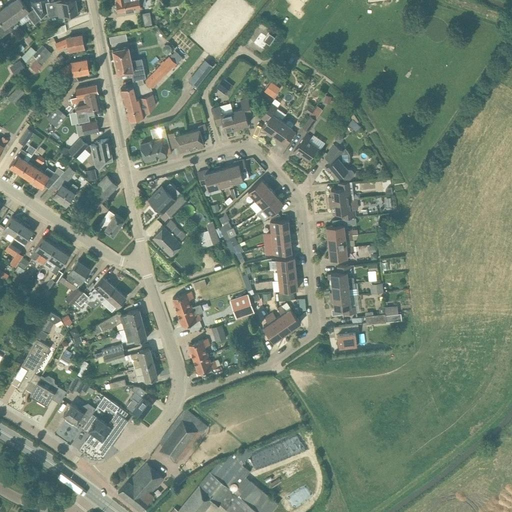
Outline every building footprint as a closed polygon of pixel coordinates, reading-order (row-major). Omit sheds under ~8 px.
[(21,0),(15,0),(9,5),(19,20),(25,15),(23,14),(29,10),(21,0)] [(61,15),(62,16),(78,13),(75,0),(67,0),(62,1),(61,0),(59,0),(57,0),(47,2),(48,10),(49,12),(50,17),(61,15)] [(116,0),(119,10),(127,8),(127,10),(135,9),(135,8),(147,5),(146,0),(116,0)] [(19,20),(9,5),(0,11),(0,33),(2,36),(21,23),(19,20)] [(27,13),(35,23),(42,18),(34,8),(27,13)] [(53,36),(56,43),(58,50),(68,46),(69,50),(84,47),(82,34),(67,37),(65,30),(53,36)] [(263,48),(273,37),(268,32),(258,43),(263,48)] [(122,34),(110,37),(111,43),(123,40),(122,34)] [(22,56),(27,62),(37,51),(31,46),(22,56)] [(42,46),(37,51),(27,62),(31,67),(29,69),(34,74),(41,66),(41,65),(51,54),(42,46)] [(138,81),(139,86),(144,80),(144,78),(147,77),(143,58),(130,61),(127,47),(113,49),(118,73),(131,71),(134,82),(138,81)] [(56,58),(61,65),(66,61),(62,54),(56,58)] [(133,85),(136,97),(153,89),(152,88),(176,64),(169,56),(147,79),(144,82),(144,80),(139,86),(138,81),(134,82),(134,85),(133,85)] [(61,69),(70,86),(70,87),(74,81),(78,81),(77,74),(89,72),(87,59),(72,61),(72,62),(61,69)] [(205,59),(194,73),(202,79),(213,66),(205,59)] [(19,60),(9,65),(13,74),(24,69),(19,60)] [(216,87),(226,94),(233,86),(223,78),(216,87)] [(265,90),(274,96),(280,88),(271,82),(265,90)] [(73,103),(75,103),(85,101),(86,100),(84,95),(89,94),(89,93),(91,92),(92,94),(97,92),(98,92),(96,84),(76,88),(77,96),(71,97),(73,103)] [(136,98),(136,97),(133,85),(121,88),(129,120),(145,115),(156,105),(154,93),(152,93),(152,94),(136,98)] [(20,86),(8,97),(14,103),(26,92),(20,86)] [(100,107),(97,92),(92,94),(91,92),(89,93),(89,94),(84,95),(86,100),(85,101),(75,103),(79,122),(90,120),(88,109),(100,107)] [(17,101),(21,106),(26,102),(21,97),(17,101)] [(243,108),(232,111),(238,129),(244,128),(243,125),(249,123),(247,116),(253,114),(248,98),(241,101),(243,108)] [(29,104),(35,111),(39,106),(34,100),(29,104)] [(271,136),(273,133),(283,120),(274,113),(278,108),(272,103),(262,117),(267,120),(263,126),(268,130),(266,133),(271,136)] [(232,111),(230,104),(213,108),(218,124),(223,123),(225,130),(232,128),(233,131),(238,129),(232,111)] [(48,117),(59,126),(67,116),(57,107),(48,117)] [(299,124),(309,131),(317,119),(311,115),(303,125),(300,123),(299,124)] [(349,123),(356,130),(361,126),(353,118),(349,123)] [(273,133),(278,137),(276,139),(286,146),(296,133),(290,129),(292,126),(283,120),(273,133)] [(98,121),(83,124),(84,129),(85,134),(100,130),(98,121)] [(200,128),(188,131),(192,147),(204,144),(200,130),(206,129),(205,123),(199,125),(200,128)] [(19,141),(25,145),(34,132),(28,128),(19,141)] [(178,131),(169,133),(173,147),(179,146),(180,151),(192,147),(188,131),(180,133),(180,132),(178,131)] [(309,141),(312,137),(307,133),(295,149),(309,159),(318,147),(309,141)] [(335,139),(340,143),(345,137),(339,133),(335,139)] [(0,152),(4,146),(4,145),(8,139),(4,136),(0,141),(0,152)] [(69,150),(76,156),(87,144),(81,138),(69,150)] [(96,165),(99,168),(105,161),(113,160),(108,138),(96,141),(97,143),(91,144),(96,165)] [(141,143),(145,160),(166,154),(172,153),(169,142),(163,144),(161,138),(141,143)] [(326,155),(327,155),(332,159),(333,160),(327,166),(337,178),(340,176),(344,180),(349,180),(354,176),(354,172),(351,170),(347,170),(349,169),(340,158),(345,150),(334,143),(326,155)] [(10,166),(20,173),(28,161),(23,157),(27,151),(22,148),(18,154),(10,166)] [(46,158),(41,155),(40,154),(36,159),(42,163),(46,158)] [(234,165),(228,167),(232,182),(244,179),(242,173),(248,172),(244,159),(234,162),(234,165)] [(20,173),(31,180),(39,168),(28,161),(20,173)] [(70,165),(60,175),(67,181),(77,171),(70,165)] [(215,167),(216,170),(221,186),(232,182),(228,167),(221,168),(220,166),(215,167)] [(39,168),(31,180),(42,187),(50,176),(56,180),(55,181),(56,181),(60,175),(48,167),(45,172),(39,168)] [(95,169),(86,171),(88,181),(97,178),(95,169)] [(190,169),(185,172),(189,181),(194,179),(190,169)] [(216,170),(210,172),(209,169),(198,172),(201,184),(207,183),(209,189),(221,186),(216,170)] [(86,196),(97,207),(118,186),(107,174),(86,196)] [(248,191),(256,199),(269,187),(262,178),(248,191)] [(329,196),(330,202),(348,200),(347,190),(352,189),(351,181),(339,182),(339,188),(331,189),(332,196),(329,196)] [(149,199),(163,212),(182,193),(170,182),(164,188),(162,186),(149,199)] [(54,195),(67,204),(75,192),(74,192),(78,186),(73,183),(69,188),(62,183),(54,195)] [(256,199),(263,207),(277,195),(269,187),(256,199)] [(277,195),(263,207),(271,215),(284,203),(277,195)] [(348,200),(330,202),(330,207),(333,206),(334,213),(342,212),(343,218),(345,218),(345,219),(353,218),(353,217),(355,217),(355,210),(349,210),(348,200)] [(218,203),(211,205),(213,212),(220,210),(218,203)] [(99,225),(114,235),(125,219),(115,213),(110,209),(99,225)] [(222,223),(230,219),(226,212),(223,215),(220,217),(222,223)] [(0,224),(0,238),(2,235),(6,237),(10,231),(15,235),(23,223),(12,216),(4,227),(0,224)] [(153,236),(171,254),(182,243),(181,241),(187,234),(182,229),(177,225),(171,219),(153,236)] [(270,221),(272,232),(290,230),(289,219),(270,221)] [(202,247),(219,242),(213,220),(205,223),(207,229),(197,232),(202,247)] [(230,222),(220,227),(223,232),(232,227),(230,222)] [(34,230),(23,223),(15,235),(9,243),(19,250),(25,242),(26,242),(34,230)] [(327,226),(328,237),(352,234),(359,234),(358,229),(345,230),(345,224),(327,226)] [(232,227),(223,232),(226,240),(235,235),(236,235),(232,227)] [(272,232),(273,243),(291,241),(290,230),(272,232)] [(328,237),(329,248),(347,246),(346,240),(353,239),(352,234),(328,237)] [(239,243),(235,235),(226,240),(230,247),(239,243)] [(41,252),(49,257),(57,245),(43,236),(35,248),(36,249),(31,256),(36,259),(41,252)] [(291,241),(273,243),(274,254),(292,252),(291,241)] [(57,245),(49,257),(57,263),(52,270),(57,273),(60,269),(62,266),(70,254),(57,245)] [(329,248),(330,259),(348,257),(347,251),(354,251),(354,246),(354,245),(347,246),(329,248)] [(12,263),(14,264),(13,265),(15,267),(23,254),(18,251),(15,257),(11,262),(12,263)] [(276,258),(278,269),(296,267),(295,256),(276,258)] [(18,266),(24,269),(29,262),(24,258),(18,266)] [(67,278),(72,282),(77,275),(83,279),(91,268),(78,260),(71,271),(72,272),(67,278)] [(332,285),(348,283),(354,282),(354,278),(348,279),(347,271),(351,271),(351,265),(338,266),(338,272),(328,273),(329,279),(332,278),(332,285)] [(279,278),(279,279),(297,277),(296,267),(278,269),(279,278)] [(247,273),(242,274),(245,284),(250,283),(247,273)] [(84,291),(76,301),(81,306),(85,301),(87,303),(89,300),(94,300),(97,297),(102,301),(115,287),(104,277),(96,285),(97,286),(89,295),(84,291)] [(297,277),(279,279),(280,290),(298,288),(297,277)] [(51,290),(57,281),(52,278),(51,278),(45,286),(46,287),(51,290)] [(354,282),(348,283),(332,285),(333,291),(330,292),(331,297),(350,295),(349,287),(355,287),(354,282)] [(370,284),(371,293),(384,291),(383,282),(370,284)] [(72,304),(76,301),(84,291),(78,286),(66,298),(72,304)] [(127,297),(115,287),(102,301),(112,311),(118,305),(119,306),(127,297)] [(191,291),(173,297),(178,312),(192,307),(189,299),(194,297),(191,291)] [(294,292),(278,294),(279,301),(295,299),(294,292)] [(248,293),(231,299),(237,317),(254,311),(248,293)] [(211,309),(223,306),(220,295),(209,298),(211,309)] [(335,309),(343,308),(344,314),(356,312),(356,306),(351,306),(350,295),(331,297),(331,302),(334,302),(335,309)] [(192,307),(178,312),(183,326),(201,319),(199,313),(203,311),(200,304),(192,307)] [(278,308),(292,329),(301,322),(291,308),(286,311),(282,305),(278,308)] [(122,320),(124,329),(144,323),(140,309),(130,311),(128,312),(128,313),(121,315),(122,320)] [(51,310),(47,318),(55,323),(62,319),(61,316),(51,310)] [(273,312),(269,315),(283,335),(292,329),(282,314),(277,317),(273,312)] [(366,315),(367,323),(387,321),(386,313),(385,313),(379,314),(366,315)] [(68,314),(62,318),(66,325),(72,322),(68,314)] [(114,315),(99,323),(103,330),(108,327),(115,323),(115,321),(114,319),(115,316),(114,315)] [(283,335),(269,315),(265,318),(269,323),(264,327),(274,341),(283,335)] [(144,323),(124,329),(128,342),(136,340),(136,341),(147,338),(144,323)] [(356,332),(359,332),(358,323),(334,326),(335,335),(338,335),(339,348),(357,346),(356,332)] [(212,328),(216,341),(226,338),(222,324),(212,328)] [(76,326),(70,330),(74,337),(80,333),(76,326)] [(28,369),(18,386),(25,391),(26,389),(32,392),(38,381),(42,375),(36,372),(40,370),(39,368),(42,366),(41,364),(44,363),(43,361),(47,359),(46,357),(49,355),(47,353),(51,346),(40,340),(41,337),(45,340),(48,333),(40,329),(35,337),(37,338),(21,365),(28,369)] [(81,336),(74,338),(76,344),(77,344),(77,347),(81,345),(80,343),(83,342),(81,336)] [(189,344),(194,359),(208,354),(206,346),(210,344),(208,338),(189,344)] [(95,353),(96,357),(123,349),(122,343),(102,349),(103,351),(95,353)] [(133,359),(135,367),(154,362),(150,348),(138,351),(139,352),(131,354),(133,360),(133,359)] [(63,353),(60,360),(68,365),(72,358),(70,357),(72,352),(67,349),(64,354),(63,353)] [(95,357),(94,357),(96,364),(111,360),(125,356),(123,349),(123,350),(96,357),(95,357)] [(208,354),(194,359),(199,373),(217,367),(215,360),(211,361),(208,354)] [(84,360),(76,374),(82,379),(84,375),(82,374),(88,362),(85,360),(84,360)] [(154,362),(135,367),(137,375),(138,381),(146,379),(146,380),(158,377),(154,362)] [(132,368),(125,370),(127,378),(134,376),(132,368)] [(38,381),(32,392),(31,394),(48,404),(55,391),(54,390),(57,384),(55,382),(55,378),(49,374),(45,376),(42,375),(38,381)] [(82,379),(76,374),(71,383),(76,386),(75,389),(81,393),(83,390),(87,392),(87,391),(90,387),(91,385),(84,380),(82,379)] [(111,388),(111,389),(126,385),(124,378),(109,382),(110,383),(103,384),(105,390),(111,388)] [(132,397),(134,398),(127,407),(133,411),(134,409),(143,416),(152,404),(144,397),(148,392),(140,386),(137,385),(135,385),(132,389),(136,391),(132,397)] [(105,395),(98,406),(104,411),(108,406),(112,410),(116,404),(105,395)] [(70,406),(64,414),(68,417),(66,419),(73,424),(74,421),(77,423),(82,417),(87,420),(92,413),(95,409),(89,404),(85,411),(72,403),(70,406)] [(164,451),(177,461),(179,458),(182,458),(201,434),(208,426),(186,408),(181,414),(160,442),(167,447),(164,451)] [(83,427),(88,431),(90,429),(92,431),(85,441),(96,448),(95,449),(103,455),(108,449),(129,420),(121,414),(117,412),(108,424),(98,417),(92,413),(87,420),(83,427)] [(242,463),(245,459),(236,452),(220,459),(210,471),(177,511),(203,511),(212,500),(218,505),(216,507),(220,503),(231,511),(268,511),(277,501),(245,475),(250,470),(242,463)] [(163,477),(148,463),(148,462),(147,462),(147,463),(130,481),(128,480),(119,491),(142,510),(149,502),(155,495),(150,492),(163,477)] [(163,483),(170,488),(176,482),(179,485),(187,476),(178,468),(163,483)]
